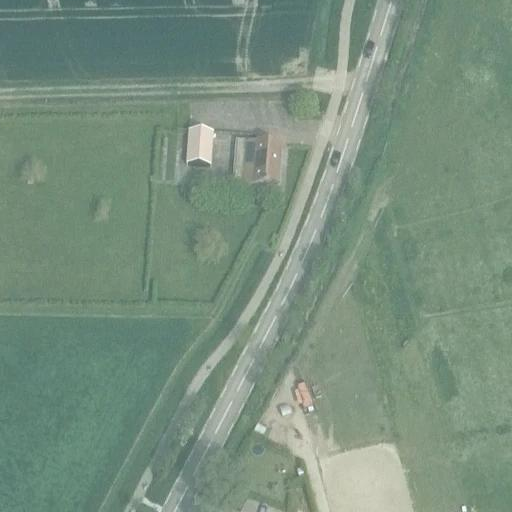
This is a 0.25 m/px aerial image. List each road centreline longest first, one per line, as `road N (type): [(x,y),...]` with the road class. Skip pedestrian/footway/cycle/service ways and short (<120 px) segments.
road 1 (secondary): [(173,511),(303,258),(390,0)]
road 2 (track): [(0,92),(365,84)]
